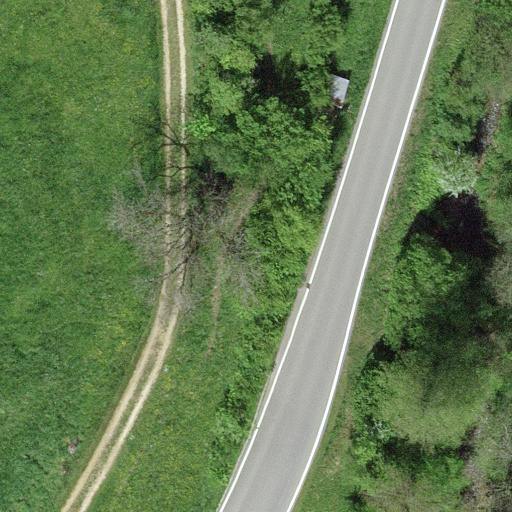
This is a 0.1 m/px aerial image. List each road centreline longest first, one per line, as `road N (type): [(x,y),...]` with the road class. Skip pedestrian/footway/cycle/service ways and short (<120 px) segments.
road 1 (track): [(180,0),(188,179),(178,338),(150,401),(70,511)]
road 2 (tertiary): [(247,511),(366,197),(423,0)]
